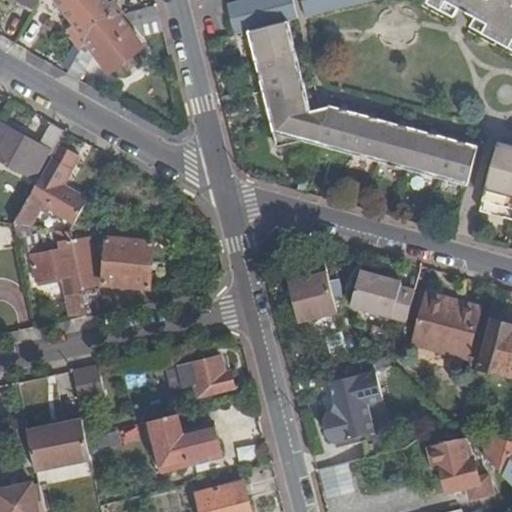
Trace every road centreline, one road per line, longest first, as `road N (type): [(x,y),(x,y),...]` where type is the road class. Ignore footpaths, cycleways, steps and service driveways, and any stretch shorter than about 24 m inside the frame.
road 1 (residential): [(223,188),(511,270)]
road 2 (residential): [(0,63),(223,188)]
road 3 (residential): [(248,307),(0,360)]
road 4 (residential): [(300,511),(248,307)]
road 5 (residential): [(223,188),(180,0)]
road 6 (residential): [(248,307),(223,188)]
